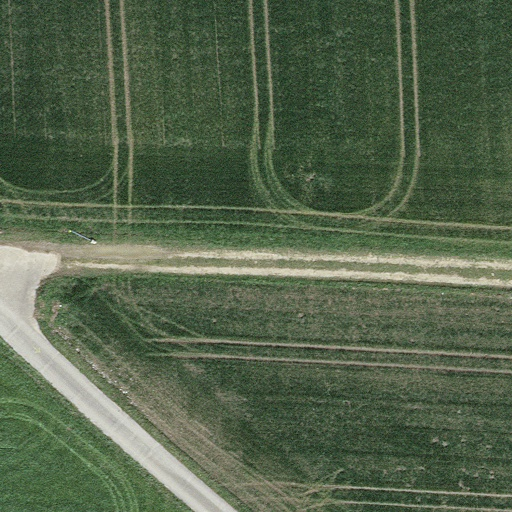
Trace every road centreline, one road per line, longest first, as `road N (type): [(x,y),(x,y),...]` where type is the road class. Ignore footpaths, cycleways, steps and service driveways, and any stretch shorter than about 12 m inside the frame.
road 1 (track): [(511,276),(65,254),(0,258)]
road 2 (track): [(217,511),(0,315)]
